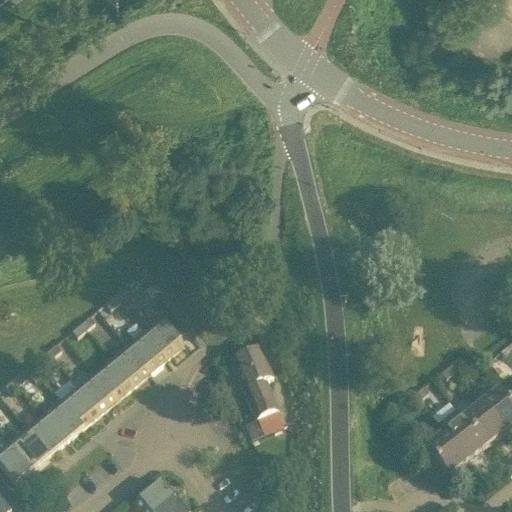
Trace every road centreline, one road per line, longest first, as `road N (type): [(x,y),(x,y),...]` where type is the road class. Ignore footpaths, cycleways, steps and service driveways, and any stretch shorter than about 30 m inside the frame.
road 1 (unclassified): [(341,511),(332,307),(292,134)]
road 2 (unclassified): [(0,118),(132,39),(172,27),(193,31),(289,101)]
road 3 (tertiary): [(511,150),(402,124),(304,67)]
road 4 (residential): [(258,323),(280,153),(292,134)]
